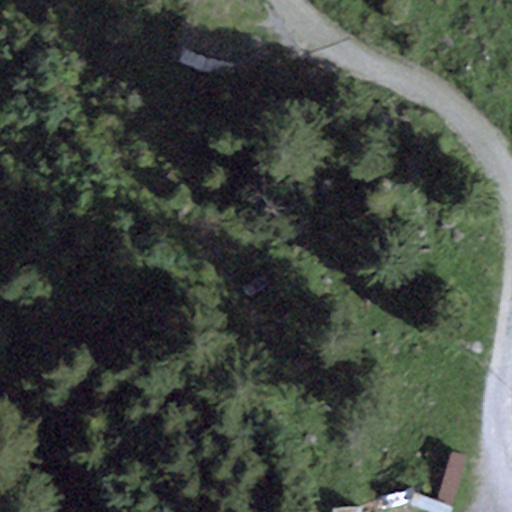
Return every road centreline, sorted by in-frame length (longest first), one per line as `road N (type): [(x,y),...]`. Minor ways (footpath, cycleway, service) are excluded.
road 1 (track): [(276,0),(345,51),(427,88),(461,114),(491,151),(511,204)]
road 2 (track): [(511,304),(501,397),(511,473)]
